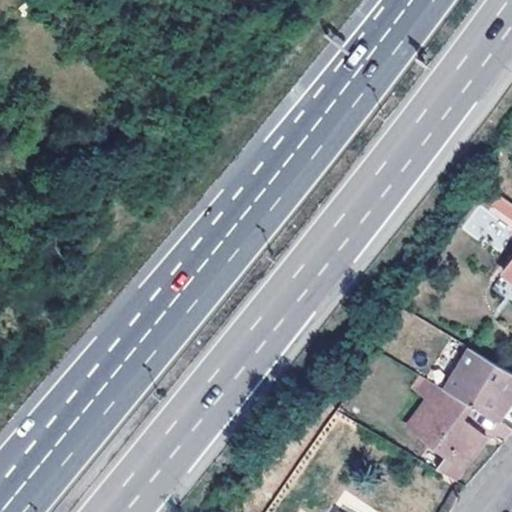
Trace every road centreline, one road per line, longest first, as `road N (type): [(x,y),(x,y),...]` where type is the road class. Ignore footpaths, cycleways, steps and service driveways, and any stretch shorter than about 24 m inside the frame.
road 1 (motorway): [(418,0),(9,511)]
road 2 (motorway): [(109,511),(264,329),(511,7)]
